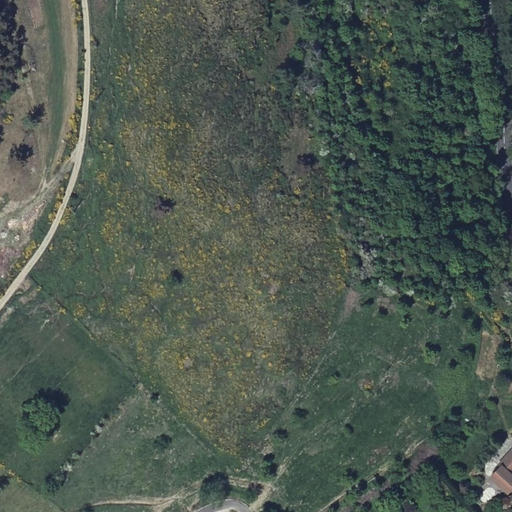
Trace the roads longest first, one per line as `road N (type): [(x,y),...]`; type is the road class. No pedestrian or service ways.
road 1 (track): [(511,343),(436,260),(398,200),(329,0)]
road 2 (track): [(0,303),(56,212),(77,154),(82,0)]
road 3 (secondary): [(490,0),(511,191)]
